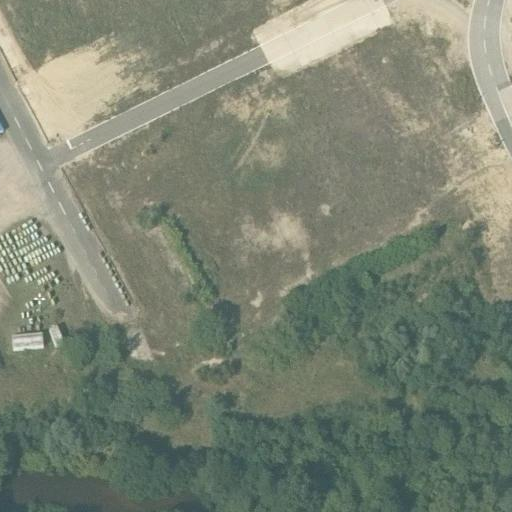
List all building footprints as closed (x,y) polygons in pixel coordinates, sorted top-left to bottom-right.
[(362,77),(388,135),(412,124),(386,66),(362,77)] [(498,202),(511,197),(511,169),(503,147),(480,155),(498,202)] [(359,207),(404,186),(389,154),(345,175),(359,207)] [(493,251),(511,242),(511,229),(507,218),(483,229),(493,251)] [(242,311),(213,325),(224,348),(253,334),(242,311)] [(11,353),(43,347),(41,337),(9,342),(11,353)]
